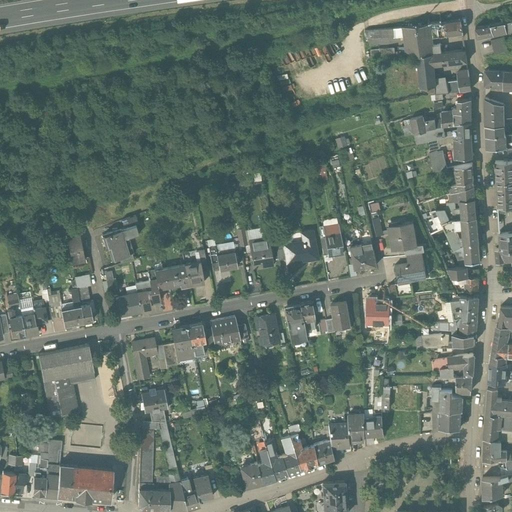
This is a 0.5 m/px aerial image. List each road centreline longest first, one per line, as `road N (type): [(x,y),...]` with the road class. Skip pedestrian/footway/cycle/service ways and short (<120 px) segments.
road 1 (residential): [(472,428),(488,295),(467,0)]
road 2 (residential): [(384,276),(118,329)]
road 3 (residential): [(129,511),(134,424),(118,329)]
road 4 (residential): [(352,462),(201,511)]
road 5 (motorway): [(0,22),(148,0)]
road 6 (residential): [(472,428),(352,462)]
road 7 (residential): [(118,329),(0,351)]
